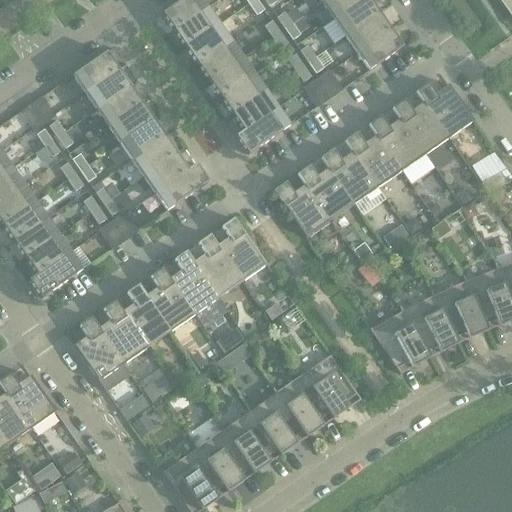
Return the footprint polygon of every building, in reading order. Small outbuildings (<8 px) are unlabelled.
[(183,0),(162,15),(174,33),(208,9),(201,0),(183,0)] [(256,0),(249,5),(257,16),(264,11),(256,0)] [(328,0),(322,4),(334,21),(363,0),(328,0)] [(368,0),(363,0),(334,21),(345,38),(379,15),(368,0)] [(511,0),(501,0),(511,15),(511,0)] [(208,9),(174,33),(186,49),(219,26),(208,9)] [(277,19),(285,30),(292,25),(284,14),(277,19)] [(379,15),(345,38),(357,54),(390,31),(379,15)] [(264,28),(272,39),(280,33),(272,22),(264,28)] [(292,25),(285,30),(292,41),(300,36),(292,25)] [(219,26),(186,49),(198,66),(231,43),(219,26)] [(390,31),(357,54),(369,72),(403,49),(390,31)] [(280,33),(272,39),(280,50),(288,45),(280,33)] [(231,43),(198,66),(209,83),(243,60),(231,43)] [(300,52),(308,63),(316,58),(308,47),(300,52)] [(105,54),(73,77),(85,95),(118,72),(105,54)] [(288,61),(295,72),(303,67),(295,56),(288,61)] [(316,58),(308,63),(316,75),(323,69),(316,58)] [(243,60),(209,83),(221,100),(254,76),(243,60)] [(303,67),(295,72),(303,83),(311,78),(303,67)] [(118,72),(85,95),(97,112),(130,89),(118,72)] [(329,72),(319,79),(332,98),(342,91),(329,72)] [(254,76),(221,100),(233,116),(266,93),(254,76)] [(303,89),(305,91),(317,108),(327,101),(314,82),(303,89)] [(416,93),(423,104),(424,103),(449,139),(473,122),(448,86),(435,95),(428,85),(416,93)] [(130,89),(97,112),(108,128),(141,105),(130,89)] [(266,93),(233,116),(244,132),(244,133),(277,110),(266,93)] [(40,100),(30,107),(43,125),(53,119),(40,100)] [(392,110),(399,120),(400,120),(425,156),(449,139),(424,103),(423,104),(411,112),(404,101),(392,110)] [(141,105),(108,128),(120,145),(153,122),(141,105)] [(30,107),(20,114),(33,132),(43,125),(30,107)] [(244,133),(244,132),(235,138),(248,156),(290,127),(277,110),(244,133)] [(368,126),(376,137),(376,136),(401,173),(425,156),(400,120),(399,120),(388,128),(380,118),(368,126)] [(153,122),(120,145),(132,162),(165,139),(153,122)] [(49,128),(57,139),(64,134),(56,123),(49,128)] [(36,137),(44,148),(52,143),(44,131),(36,137)] [(64,134),(57,139),(64,150),(72,145),(64,134)] [(345,143),(352,153),(353,153),(377,189),(401,173),(376,136),(376,137),(364,145),(356,135),(345,143)] [(165,139),(132,162),(143,179),(177,155),(165,139)] [(52,143),(44,148),(52,159),(59,154),(52,143)] [(321,159),(328,170),(329,169),(354,206),(377,189),(353,153),(352,153),(340,162),(333,151),(321,159)] [(1,153),(0,153),(0,178),(12,170),(1,153)] [(177,155),(143,179),(155,195),(188,172),(188,171),(177,155)] [(72,161),(80,172),(88,167),(80,156),(72,161)] [(60,170),(67,181),(75,176),(67,165),(60,170)] [(188,172),(155,195),(167,213),(209,184),(196,165),(188,171),(188,172)] [(88,167),(80,172),(88,184),(95,178),(88,167)] [(297,176),(305,186),(330,222),(354,206),(329,169),(328,170),(317,178),(309,167),(297,176)] [(12,170),(0,178),(0,203),(24,187),(12,170)] [(501,173),(482,183),(488,194),(507,183),(501,173)] [(75,176),(67,181),(75,192),(83,187),(75,176)] [(305,186),(293,194),(286,184),(274,192),(285,209),(306,239),(330,222),(305,186)] [(24,187),(0,203),(0,223),(2,227),(36,204),(24,187)] [(467,189),(456,197),(463,206),(474,199),(467,189)] [(96,195),(104,206),(111,201),(103,190),(96,195)] [(83,204),(91,215),(99,209),(91,198),(83,204)] [(111,201),(104,206),(111,217),(119,212),(111,201)] [(36,204),(2,227),(14,243),(47,220),(36,204)] [(473,204),(461,210),(467,221),(473,218),(475,209),(473,204)] [(437,205),(429,210),(437,222),(445,217),(437,205)] [(99,209),(91,215),(99,226),(106,221),(99,209)] [(125,214),(114,221),(128,240),(138,233),(125,214)] [(47,220),(14,243),(26,260),(59,237),(47,220)] [(229,239),(217,247),(242,284),(266,266),(246,236),(245,237),(234,220),(222,228),(229,239)] [(411,221),(404,226),(411,236),(421,229),(416,222),(411,221)] [(443,223),(432,230),(439,241),(450,234),(443,223)] [(99,232),(100,233),(112,251),(123,244),(109,225),(99,232)] [(401,226),(392,232),(400,243),(408,237),(401,226)] [(205,255),(194,263),(193,264),(218,300),(242,284),(217,247),(210,236),(198,245),(205,255)] [(26,260),(37,276),(37,277),(71,254),(59,237),(26,260)] [(182,272),(170,280),(169,280),(194,316),(218,300),(193,264),(194,263),(186,253),(174,261),(182,272)] [(37,277),(37,276),(28,282),(41,300),(83,271),(71,254),(37,277)] [(351,254),(343,260),(351,270),(358,265),(351,254)] [(385,256),(375,261),(380,270),(386,267),(388,262),(385,256)] [(366,264),(358,270),(366,279),(373,272),(366,264)] [(511,265),(497,270),(511,306),(511,265)] [(158,288),(146,297),(145,297),(170,333),(194,316),(169,280),(170,280),(162,270),(150,278),(158,288)] [(511,306),(497,270),(465,283),(487,332),(511,322),(511,306)] [(465,283),(433,297),(458,345),(487,332),(465,283)] [(134,305),(122,313),(147,350),(170,333),(145,297),(146,297),(139,286),(127,294),(134,305)] [(433,297),(402,313),(429,360),(458,345),(433,297)] [(110,321),(99,329),(98,330),(123,366),(147,350),(122,313),(115,302),(103,311),(110,321)] [(276,304),(265,312),(271,321),(283,313),(276,304)] [(429,360),(402,313),(369,331),(400,376),(429,360)] [(87,338),(74,347),(99,383),(123,366),(98,330),(99,329),(91,319),(79,327),(87,338)] [(225,337),(215,343),(223,355),(233,349),(225,337)] [(227,357),(217,364),(224,375),(234,368),(227,357)] [(330,357),(303,376),(334,420),(361,401),(330,357)] [(202,360),(195,365),(199,371),(207,366),(202,360)] [(0,382),(0,386),(5,394),(6,394),(31,430),(55,413),(30,377),(17,386),(10,376),(0,382)] [(303,376),(276,394),(307,438),(334,420),(303,376)] [(153,384),(142,391),(152,405),(163,398),(153,384)] [(0,436),(7,447),(31,430),(6,394),(5,394),(0,398),(0,436)] [(276,394),(250,413),(281,457),(307,438),(276,394)] [(141,396),(119,412),(126,422),(149,407),(141,396)] [(250,413),(224,431),(255,475),(281,457),(250,413)] [(145,416),(131,426),(138,436),(152,426),(145,416)] [(224,431),(197,449),(228,494),(255,475),(224,431)] [(201,511),(228,494),(197,449),(162,474),(188,511),(201,511)] [(74,454),(59,464),(67,476),(82,465),(74,454)] [(89,464),(62,482),(73,498),(92,485),(86,477),(95,472),(89,464)]
